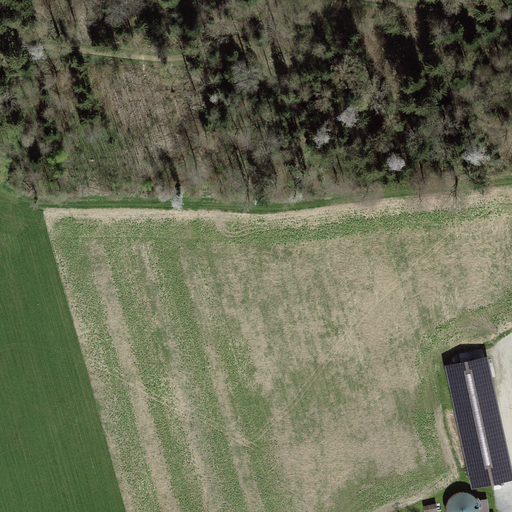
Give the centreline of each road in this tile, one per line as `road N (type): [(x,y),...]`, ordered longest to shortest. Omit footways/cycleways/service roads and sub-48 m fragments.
road 1 (track): [(0,39),(166,61),(203,55),(274,0)]
road 2 (track): [(365,0),(511,27)]
